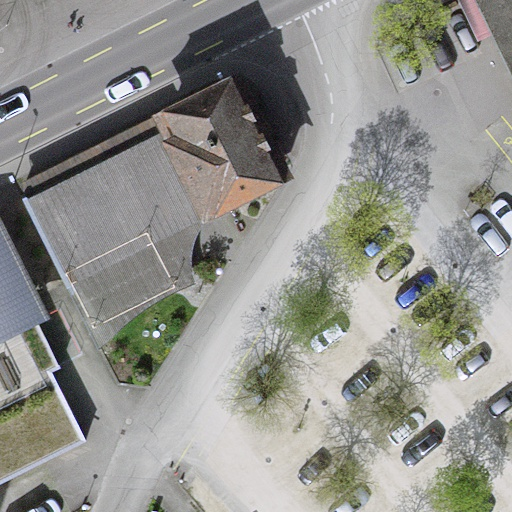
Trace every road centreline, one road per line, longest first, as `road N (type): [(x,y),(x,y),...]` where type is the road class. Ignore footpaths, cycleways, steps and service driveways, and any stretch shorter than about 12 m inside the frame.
road 1 (residential): [(112,511),(138,456),(327,154),(336,104),(295,0)]
road 2 (primary): [(0,128),(262,0)]
